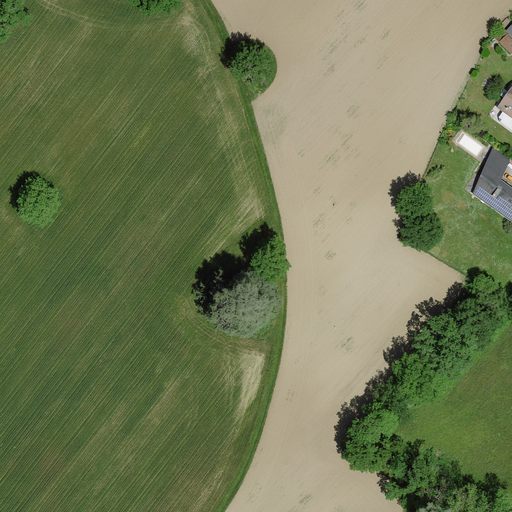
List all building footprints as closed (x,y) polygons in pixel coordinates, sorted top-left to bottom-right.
[(511,40),(507,36),(509,35),(504,31),(497,38),(511,52),(511,40)] [(511,88),(499,107),(505,111),(511,116),(511,88)] [(511,116),(505,111),(500,118),(501,121),(511,129),(511,116)] [(501,173),(511,160),(495,148),(489,164),(501,173)] [(500,176),(501,173),(489,164),(487,167),(500,176)] [(511,191),(498,182),(500,176),(487,167),(483,178),(490,183),(480,196),(504,213),(506,211),(511,215),(511,219),(511,191)]
